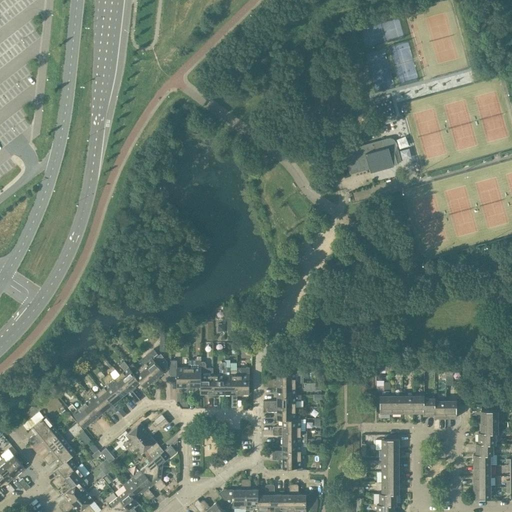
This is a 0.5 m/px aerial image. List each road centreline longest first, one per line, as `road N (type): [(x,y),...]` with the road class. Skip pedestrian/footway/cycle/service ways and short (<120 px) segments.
road 1 (secondary): [(37,299),(64,254),(85,193),(109,0)]
road 2 (secondary): [(78,0),(58,147),(4,277)]
road 3 (residential): [(256,353),(336,217)]
